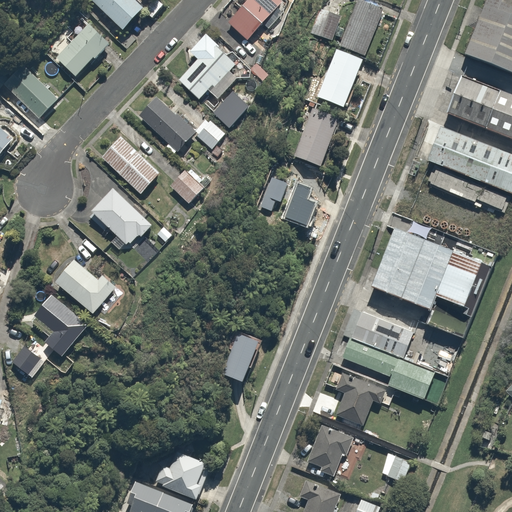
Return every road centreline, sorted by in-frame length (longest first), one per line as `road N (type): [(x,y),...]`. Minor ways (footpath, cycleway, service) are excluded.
road 1 (residential): [(440,0),(238,511)]
road 2 (residential): [(192,0),(59,150),(0,313)]
